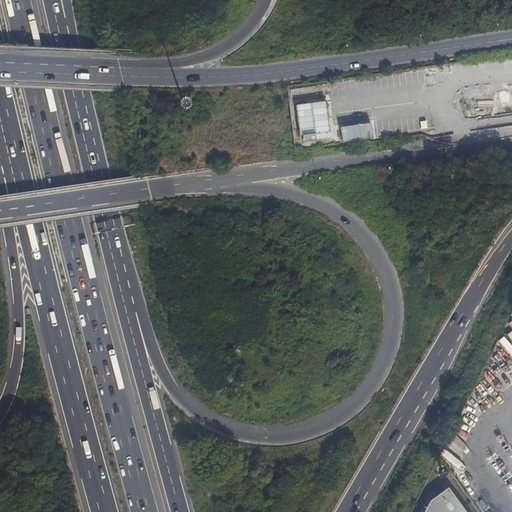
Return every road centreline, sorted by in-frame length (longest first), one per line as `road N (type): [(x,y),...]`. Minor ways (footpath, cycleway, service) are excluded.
road 1 (motorway): [(252,174),(351,220),(374,246),(394,314),(387,356),(364,395),(301,436),(257,437),(217,425),(185,404),(162,372),(144,318),(125,305)]
road 2 (motorway): [(145,511),(17,0)]
road 3 (primary): [(511,40),(262,76),(133,73)]
road 4 (motorway): [(18,173),(105,511)]
road 5 (motorway): [(343,511),(511,237)]
road 6 (motorway): [(125,305),(57,26)]
road 7 (primary): [(252,174),(511,136)]
road 8 (primary): [(0,209),(252,174)]
road 9 (motorway): [(18,173),(5,204),(19,329),(0,412)]
road 10 (motorway): [(179,511),(125,305)]
road 11 (motorway): [(266,0),(233,44),(133,73)]
road 12 (primary): [(133,73),(0,65)]
road 13 (unknown): [(505,511),(481,462),(485,434),(511,402)]
